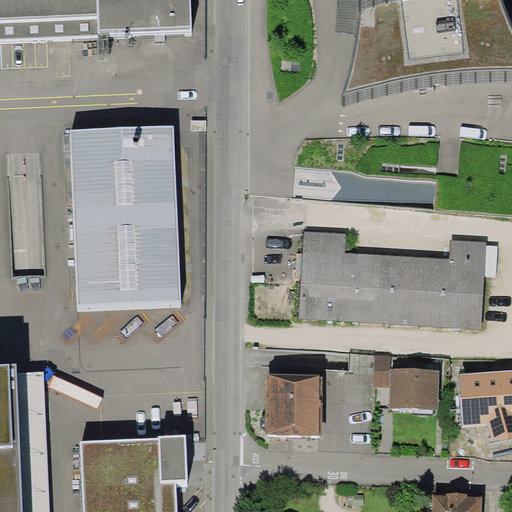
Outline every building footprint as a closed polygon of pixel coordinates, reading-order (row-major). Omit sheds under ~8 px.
[(0,0),(0,37),(191,27),(189,0),(0,0)] [(511,0),(361,0),(359,32),(348,86),(343,114),(395,93),(464,84),(511,83),(511,0)] [(194,130),(86,132),(91,311),(198,306),(194,130)] [(0,511),(22,511),(16,364),(0,364),(0,511)] [(450,378),(400,377),(399,413),(449,415),(450,378)] [(332,383),(277,382),(276,437),(331,438),(332,383)] [(511,411),(493,411),(492,444),(511,444),(511,411)] [(159,438),(82,442),(84,511),(177,511),(176,482),(187,482),(185,436),(159,437),(159,438)] [(481,511),(482,496),(431,495),(431,511),(481,511)]
